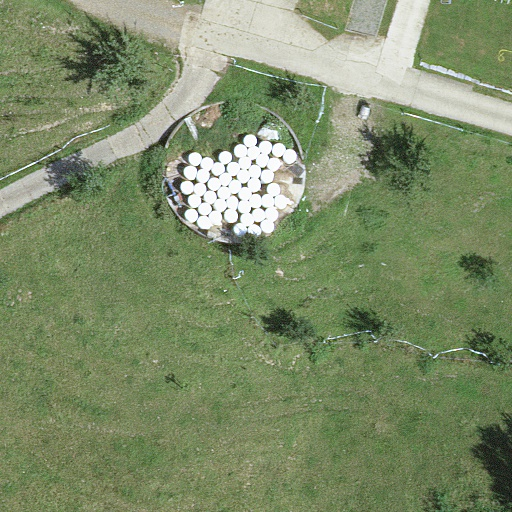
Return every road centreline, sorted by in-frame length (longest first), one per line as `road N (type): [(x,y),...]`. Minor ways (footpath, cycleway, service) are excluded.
road 1 (track): [(511,123),(186,26)]
road 2 (track): [(0,203),(147,132),(173,110),(217,35)]
